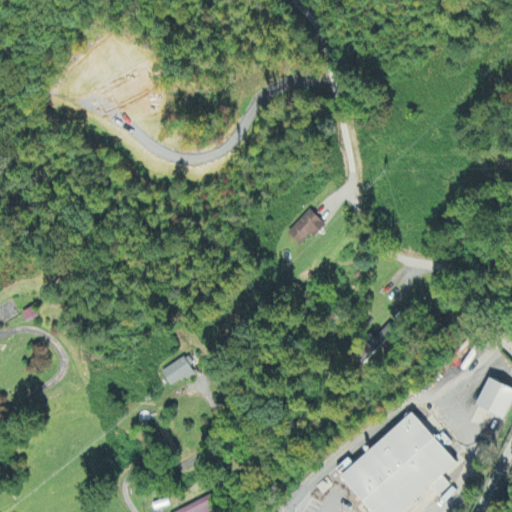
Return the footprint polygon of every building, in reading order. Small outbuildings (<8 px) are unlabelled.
[(314,236),(318,240),(330,229),(313,211),(290,233),(303,247),(314,236)] [(197,376),(189,359),(162,372),(170,389),(197,376)] [(483,409),(511,421),(511,417),(511,387),(495,381),(483,409)] [(417,412),(346,476),(378,511),(406,511),(432,489),(438,496),(452,483),(445,476),(461,462),(417,412)] [(218,511),(212,498),(180,511),(218,511)]
